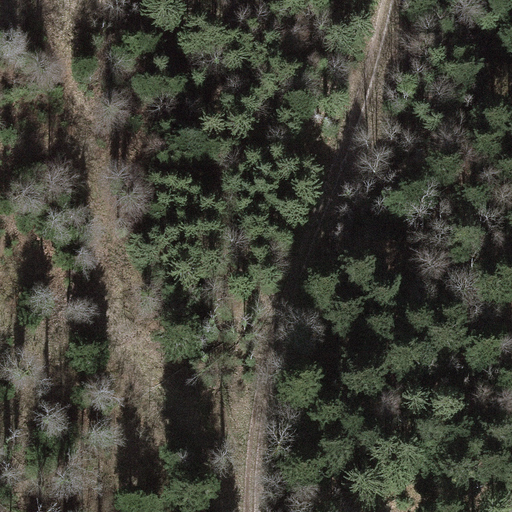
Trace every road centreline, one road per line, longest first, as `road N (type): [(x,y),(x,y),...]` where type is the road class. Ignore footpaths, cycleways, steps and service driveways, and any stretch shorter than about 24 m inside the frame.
road 1 (track): [(233,511),(152,391),(98,175),(70,0)]
road 2 (track): [(242,511),(290,314),(386,0)]
